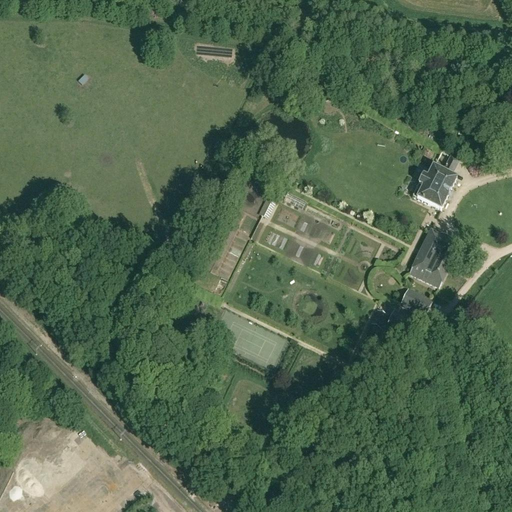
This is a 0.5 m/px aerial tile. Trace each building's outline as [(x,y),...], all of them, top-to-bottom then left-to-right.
[(417,200),(441,212),(457,181),(451,178),(459,163),(451,158),(443,174),(433,169),(427,180),(423,178),(418,186),(423,188),(417,200)] [(430,232),(409,276),(439,290),(460,246),(430,232)] [(369,257),(371,250),(366,248),(363,255),(369,257)] [(433,303),(409,290),(400,307),(424,320),(433,303)] [(418,324),(394,312),(388,325),(412,337),(418,324)] [(378,313),(372,325),(380,329),(386,317),(378,313)]
